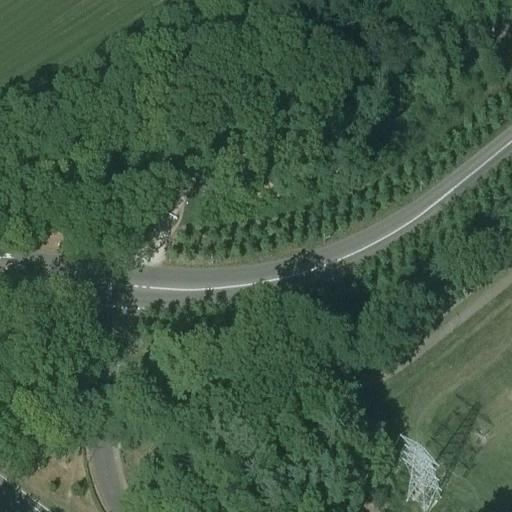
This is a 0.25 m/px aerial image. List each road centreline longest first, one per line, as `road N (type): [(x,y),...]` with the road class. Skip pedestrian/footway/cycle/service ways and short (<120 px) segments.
road 1 (secondary): [(133,285),(204,289),(273,280),(338,258),(421,210),(511,141)]
road 2 (track): [(133,285),(230,105),(270,0)]
road 3 (residential): [(122,511),(99,436),(108,334),(133,285)]
